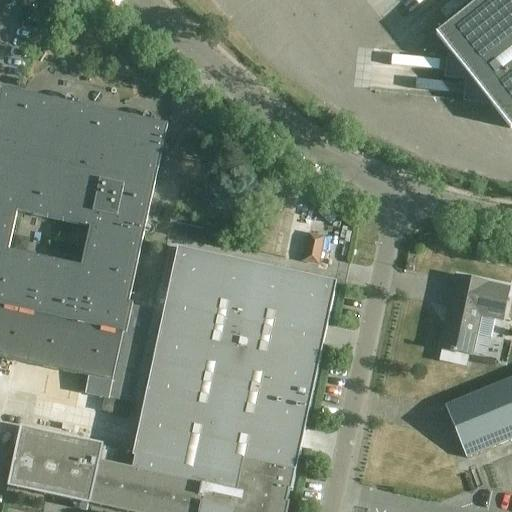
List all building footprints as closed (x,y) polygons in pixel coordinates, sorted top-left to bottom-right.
[(511,0),(482,0),(474,6),(437,36),(511,130),(511,129),(511,0)] [(0,359),(112,384),(123,335),(127,335),(133,306),(129,305),(168,127),(1,90),(0,93),(0,359)] [(177,249),(169,290),(132,459),(135,459),(133,470),(100,463),(104,446),(21,428),(8,489),(114,511),(288,511),(290,504),(287,504),(289,493),(292,493),(337,284),(177,249)] [(449,303),(440,350),(443,350),(441,362),(467,368),(470,356),(472,357),(477,337),(491,340),(495,320),(502,322),(509,289),(455,277),(449,303)] [(511,380),(445,408),(467,460),(511,441),(511,380)]
